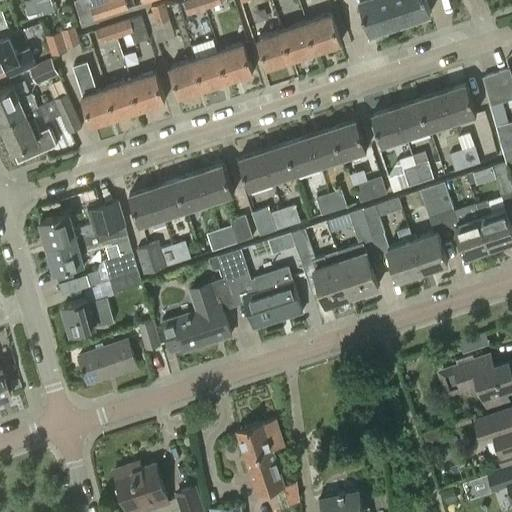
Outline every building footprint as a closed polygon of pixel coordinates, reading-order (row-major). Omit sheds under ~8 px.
[(29,18),(41,14),(36,0),(25,0),(23,1),(29,18)] [(36,0),(41,14),(54,10),(50,0),(36,0)] [(73,0),(81,23),(111,13),(106,0),(103,0),(92,4),(90,0),(73,0)] [(106,0),(111,13),(128,7),(126,0),(106,0)] [(188,14),(205,9),(201,0),(184,0),(183,0),(188,14)] [(201,0),(205,9),(222,3),(220,0),(201,0)] [(360,0),(371,32),(401,22),(393,0),(360,0)] [(393,0),(401,22),(429,13),(425,0),(393,0)] [(164,2),(151,6),(156,23),(169,19),(164,2)] [(2,8),(0,8),(0,28),(8,25),(2,8)] [(330,12),(306,21),(316,50),(340,42),(330,12)] [(141,13),(112,23),(117,36),(123,34),(127,44),(149,37),(141,13)] [(306,21),(282,28),(292,58),(316,50),(306,21)] [(112,23),(96,28),(100,41),(117,36),(112,23)] [(73,26),(45,35),(51,54),(66,49),(65,46),(78,41),(73,26)] [(267,66),(292,58),(282,28),(258,36),(267,66)] [(0,66),(4,64),(9,75),(37,62),(29,46),(15,52),(8,36),(0,39),(0,66)] [(243,42),(218,50),(228,79),(252,71),(243,42)] [(218,50),(194,57),(204,87),(228,79),(218,50)] [(51,57),(30,66),(36,82),(58,72),(51,57)] [(180,95),(204,87),(194,57),(170,65),(180,95)] [(92,124),(116,116),(106,86),(96,90),(87,61),(73,65),(92,124)] [(496,72),(504,100),(511,97),(511,77),(509,67),(496,72)] [(130,78),(140,108),(164,100),(155,71),(130,78)] [(491,105),(504,100),(496,72),(483,76),(491,105)] [(130,78),(106,86),(116,116),(140,108),(130,78)] [(442,90),(452,120),(476,112),(466,82),(442,90)] [(0,119),(0,121),(30,108),(37,105),(32,92),(20,97),(14,83),(0,89),(0,119)] [(442,90),(419,98),(428,127),(452,120),(442,90)] [(49,126),(40,130),(34,116),(43,112),(46,120),(60,114),(68,132),(82,125),(67,91),(52,98),(37,105),(30,108),(0,121),(17,160),(57,144),(49,126)] [(419,98),(395,105),(405,135),(428,127),(419,98)] [(381,143),(405,135),(395,105),(371,113),(381,143)] [(333,126),(343,156),(367,148),(357,118),(333,126)] [(333,126),(309,134),(319,163),(343,156),(333,126)] [(309,134),(286,141),(296,171),(319,163),(309,134)] [(286,141),(263,149),(273,179),(296,171),(286,141)] [(461,148),(467,166),(480,161),(474,144),(461,148)] [(455,170),(467,166),(461,148),(449,152),(455,170)] [(249,187),(273,179),(263,149),(239,157),(249,187)] [(427,159),(414,164),(420,181),(434,177),(427,159)] [(487,199),(476,203),(491,247),(511,239),(511,228),(509,220),(511,219),(511,184),(506,161),(492,165),(504,206),(491,210),(487,199)] [(200,170),(209,200),(233,192),(223,162),(200,170)] [(414,164),(403,167),(409,185),(420,181),(414,164)] [(200,170),(176,178),(186,207),(209,200),(200,170)] [(381,175),(355,184),(360,201),(386,192),(381,175)] [(176,178),(153,186),(163,215),(186,207),(176,178)] [(444,181),(433,184),(442,212),(453,208),(444,181)] [(429,216),(442,212),(433,184),(420,189),(429,216)] [(153,186),(129,194),(139,223),(152,219),(155,227),(165,223),(163,215),(153,186)] [(329,192),(334,209),(347,205),(341,188),(329,192)] [(321,214),(334,209),(329,192),(316,197),(321,214)] [(40,221),(47,247),(125,225),(118,200),(88,208),(92,222),(74,227),(69,212),(40,221)] [(282,208),(287,225),(301,221),(295,203),(282,208)] [(376,203),(364,207),(373,234),(384,230),(379,215),(376,203)] [(476,203),(454,210),(458,223),(456,223),(459,234),(466,255),(491,247),(476,203)] [(268,206),(252,211),(260,234),(287,225),(282,208),(269,212),(268,206)] [(362,207),(348,212),(357,237),(371,232),(362,207)] [(219,228),(224,246),(252,236),(245,214),(229,219),(231,224),(219,228)] [(103,260),(109,279),(138,269),(125,225),(47,247),(54,270),(84,262),(81,252),(116,242),(120,255),(103,260)] [(305,226),(292,231),(313,295),(323,291),(326,302),(331,301),(332,305),(350,299),(348,295),(353,293),(338,249),(315,257),(305,226)] [(423,270),(413,238),(409,226),(397,229),(401,242),(387,247),(398,278),(423,270)] [(212,249),(224,246),(219,228),(206,233),(212,249)] [(413,238),(423,270),(447,262),(437,230),(413,238)] [(172,244),(178,261),(190,257),(184,240),(172,244)] [(166,265),(178,261),(172,244),(161,248),(158,241),(136,248),(143,272),(166,265)] [(363,241),(338,249),(353,293),(356,292),(359,296),(372,291),(372,287),(378,285),(363,241)] [(241,247),(219,255),(225,275),(235,306),(246,302),(254,326),(302,310),(287,265),(251,277),(241,247)] [(218,255),(209,258),(212,268),(221,265),(218,255)] [(142,284),(138,269),(109,279),(113,293),(142,284)] [(235,306),(225,275),(188,287),(195,310),(162,321),(171,350),(183,346),(184,350),(231,334),(223,310),(235,306)] [(86,297),(63,304),(71,332),(113,320),(106,297),(88,302),(86,297)] [(153,319),(138,323),(146,348),(160,344),(153,319)] [(477,333),(459,339),(463,351),(481,345),(477,333)] [(78,355),(87,382),(137,365),(127,338),(78,355)] [(462,388),(478,383),(487,409),(510,402),(506,389),(511,387),(511,369),(509,359),(493,364),(489,352),(473,357),(472,352),(455,358),(456,363),(436,369),(445,396),(463,390),(462,388)] [(0,396),(9,394),(0,367),(0,396)] [(501,466),(511,462),(511,403),(473,417),(481,439),(495,434),(501,451),(496,453),(501,466)] [(236,429),(257,494),(285,485),(273,448),(284,444),(275,417),(264,421),(263,420),(236,429)] [(437,431),(425,435),(429,448),(438,445),(441,439),(437,431)] [(113,469),(127,511),(134,511),(169,501),(156,462),(141,467),(138,460),(113,469)] [(487,473),(464,480),(469,497),(493,490),(509,485),(511,492),(511,462),(501,466),(487,471),(487,473)] [(204,511),(195,484),(174,492),(180,511),(204,511)] [(453,487),(442,490),(446,503),(457,500),(453,487)] [(323,511),(368,511),(367,505),(361,506),(358,488),(320,496),(323,511)] [(209,511),(239,511),(238,500),(208,504),(209,511)]
